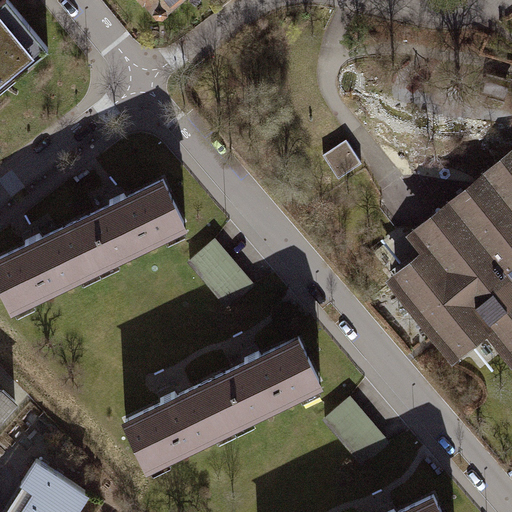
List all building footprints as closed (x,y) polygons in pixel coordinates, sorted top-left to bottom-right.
[(0,80),(12,71),(10,68),(22,58),(28,64),(48,47),(8,0),(1,0),(0,1),(0,80)] [(144,0),(158,17),(162,16),(166,14),(167,11),(167,8),(176,0),(144,0)] [(511,144),(419,216),(398,232),(413,251),(378,278),(443,363),(480,335),(505,368),(511,362),(511,144)] [(0,263),(0,282),(18,318),(187,234),(161,182),(124,201),(40,243),(0,263)] [(249,283),(208,238),(181,261),(221,307),(249,283)] [(129,425),(157,478),(327,392),(300,338),(258,359),(173,403),(129,425)] [(385,442),(344,395),(317,419),(357,466),(385,442)] [(18,511),(70,511),(86,489),(37,458),(22,482),(34,489),(18,511)] [(442,511),(432,492),(392,511),(442,511)]
